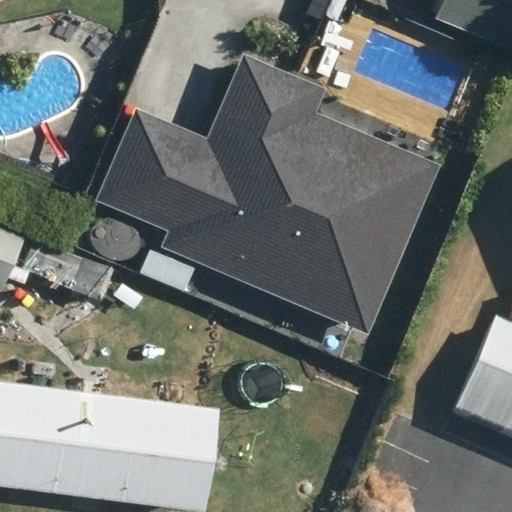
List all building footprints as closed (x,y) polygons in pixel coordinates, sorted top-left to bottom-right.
[(511,0),(426,0),(420,16),(499,47),(511,13),(511,0)] [(326,88),(244,54),(208,139),(171,123),(136,108),(97,201),(168,231),(161,248),(369,335),(440,165),(315,113),(326,88)] [(214,308),(30,229),(15,264),(199,343),(214,308)] [(0,232),(0,260),(10,237),(0,232)] [(511,324),(494,318),(455,413),(511,436),(511,324)] [(0,487),(189,509),(201,403),(0,379),(0,487)]
